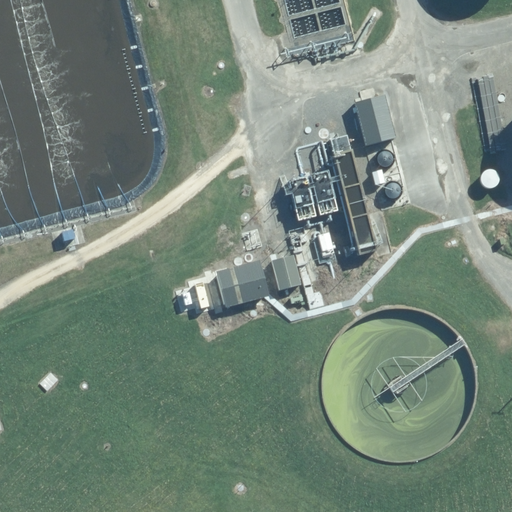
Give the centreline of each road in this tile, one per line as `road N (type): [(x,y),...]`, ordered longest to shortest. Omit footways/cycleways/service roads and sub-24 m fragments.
road 1 (track): [(266,95),(237,145),(162,220),(31,275),(0,297)]
road 2 (track): [(511,290),(480,249),(452,178),(422,50)]
